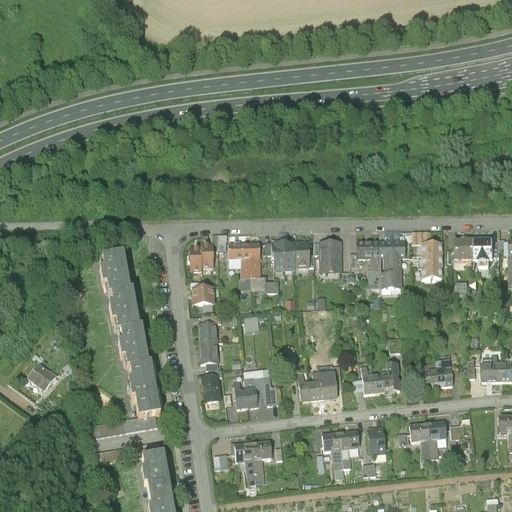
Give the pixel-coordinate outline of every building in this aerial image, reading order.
[(421,247),(421,246),(430,246),(430,235),(411,235),(411,247),(421,247)] [(226,238),(218,238),(218,250),(223,250),(223,248),(227,248),(226,238)] [(453,264),(475,264),(475,244),(453,244),(453,255),(453,264)] [(493,244),(475,244),(475,264),(493,264),(493,260),(493,246),(493,244)] [(294,246),(294,271),(308,271),(308,259),(308,246),(300,246),(300,245),(294,245),(294,246)] [(319,246),(319,247),(319,258),(319,277),(341,277),(340,245),(319,246)] [(283,274),(283,246),(271,246),(271,258),(271,261),(272,261),(273,274),(283,274)] [(294,271),(294,246),(283,246),(283,274),(294,274),(294,271)] [(370,262),(380,262),(380,246),(356,247),(356,257),(356,262),(370,262)] [(380,262),(384,262),(401,261),(404,261),(404,246),(380,246),(380,262)] [(421,247),(421,258),(441,258),(441,246),(430,246),(421,246),(421,247)] [(242,276),(251,276),(250,247),(228,247),(229,262),(241,261),(242,276)] [(259,247),(250,247),(251,276),(251,281),(260,281),(259,247)] [(200,248),(200,251),(201,271),(212,270),(211,255),(211,248),(200,248)] [(201,274),(201,271),(200,251),(189,252),(190,274),(201,274)] [(108,297),(111,297),(129,294),(122,256),(101,260),(103,271),(99,272),(102,288),(106,287),(108,297)] [(421,258),(421,269),(441,269),(441,258),(421,258)] [(401,277),(401,261),(384,262),(384,278),(401,277)] [(370,262),(370,274),(380,274),(380,262),(370,262)] [(441,281),(441,269),(421,269),(421,281),(441,281)] [(380,278),(380,274),(370,274),(368,274),(368,293),(380,292),(380,278)] [(241,293),(251,293),(251,281),(251,276),(242,276),(240,276),(241,293)] [(401,292),(401,277),(384,278),(380,278),(380,292),(401,292)] [(251,293),(251,294),(265,294),(265,286),(265,281),(260,281),(251,281),(251,293)] [(277,286),(265,286),(265,294),(265,296),(278,296),(277,286)] [(201,291),(192,291),(192,308),(213,308),(213,291),(201,291)] [(117,334),(120,334),(138,331),(132,293),(129,294),(111,297),(112,308),(108,308),(111,325),(115,324),(117,334)] [(265,296),(265,294),(251,294),(252,306),(261,305),(261,297),(265,296)] [(325,311),(324,302),(317,302),(317,304),(315,304),(315,309),(318,309),(318,312),(325,311)] [(293,303),(285,303),(285,314),(294,313),(293,303)] [(268,317),(269,324),(281,323),(280,316),(268,317)] [(249,320),(250,333),(258,332),(257,320),(249,320)] [(198,327),(198,347),(216,346),(216,327),(202,327),(198,327)] [(126,371),(129,371),(147,368),(141,330),(138,331),(120,334),(122,345),(118,346),(121,362),(125,361),(126,371)] [(400,343),(388,344),(390,357),(401,355),(400,343)] [(217,366),(216,346),(198,347),(199,367),(205,366),(217,366)] [(9,357),(0,349),(0,361),(3,365),(9,357)] [(22,349),(7,369),(19,377),(34,357),(22,349)] [(296,377),(293,352),(287,352),(290,378),(296,377)] [(481,385),(496,385),(496,367),(496,358),(491,358),(491,363),(481,363),(481,385)] [(435,365),(436,367),(438,391),(452,390),(449,363),(435,365)] [(511,365),(511,367),(496,367),(496,385),(511,385),(511,383),(511,382),(511,365)] [(206,374),(209,374),(217,374),(217,366),(205,366),(206,374)] [(63,376),(66,381),(73,375),(68,367),(61,372),(64,375),(63,376)] [(150,367),(147,368),(129,371),(131,383),(128,384),(132,403),(135,402),(138,422),(154,419),(159,418),(150,367)] [(388,381),(382,382),(383,395),(384,397),(395,396),(395,395),(400,394),(397,367),(387,369),(388,381)] [(423,393),(438,391),(436,367),(421,368),(423,393)] [(38,369),(27,383),(43,395),(54,381),(38,369)] [(364,397),(383,395),(382,382),(381,378),(368,380),(366,369),(361,370),(364,397)] [(300,405),(320,403),(317,379),(317,375),(312,376),(313,386),(303,387),(302,377),(297,378),(300,405)] [(333,377),(317,379),(320,403),(336,401),(335,391),(334,377),(333,377)] [(201,382),(204,407),(219,405),(216,380),(209,381),(201,382)] [(249,394),(245,395),(247,412),(257,411),(254,384),(248,384),(249,394)] [(236,414),(247,412),(245,395),(240,395),(239,385),(233,386),(236,414)] [(509,454),(511,453),(511,418),(500,419),(500,435),(509,435),(509,454)] [(156,431),(154,419),(138,422),(82,432),(84,444),(156,431)] [(444,425),(427,427),(430,462),(438,461),(436,442),(445,441),(444,425)] [(423,462),(430,462),(427,427),(409,428),(411,445),(421,444),(423,462)] [(463,429),(450,430),(451,443),(464,442),(463,429)] [(381,433),(367,434),(369,459),(383,458),(381,433)] [(338,437),(340,454),(348,453),(358,452),(356,435),(338,437)] [(323,456),(332,455),(340,454),(338,437),(322,439),(323,456)] [(252,447),(253,463),(262,462),(270,461),(268,445),(252,447)] [(160,458),(158,446),(87,458),(89,470),(142,461),(160,458)] [(237,465),(245,464),(253,463),(252,447),(235,448),(236,457),(237,465)] [(218,460),(217,449),(209,449),(210,460),(218,460)] [(350,471),(348,453),(340,454),(342,472),(350,471)] [(342,472),(340,454),(332,455),(335,482),(343,481),(342,472)] [(146,488),(148,499),(169,495),(163,457),(160,458),(142,461),(143,472),(141,472),(143,488),(146,488)] [(228,472),(226,458),(219,459),(221,472),(228,472)] [(264,485),(262,462),(253,463),(256,486),(264,485)] [(256,486),(253,463),(245,464),(248,487),(256,486)] [(362,469),(363,480),(381,477),(379,467),(362,469)] [(444,470),(437,468),(435,474),(442,476),(444,470)] [(172,511),(169,495),(148,499),(150,509),(147,510),(147,511),(172,511)] [(495,511),(495,500),(485,500),(485,511),(495,511)]
